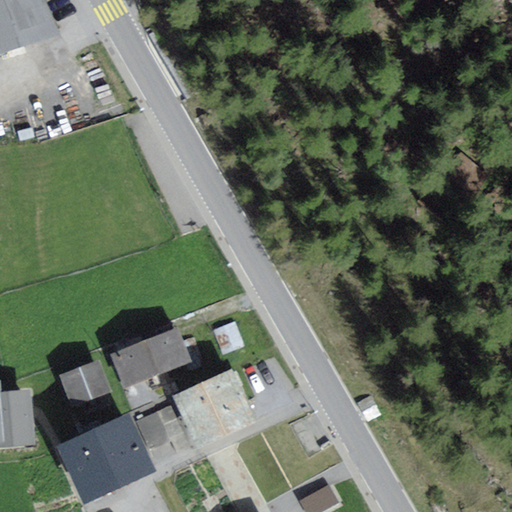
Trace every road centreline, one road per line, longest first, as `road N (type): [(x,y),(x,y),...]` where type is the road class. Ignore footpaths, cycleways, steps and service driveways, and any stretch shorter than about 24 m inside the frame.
road 1 (secondary): [(103,0),(402,511)]
road 2 (unknown): [(326,381),(189,456),(162,478),(158,510)]
